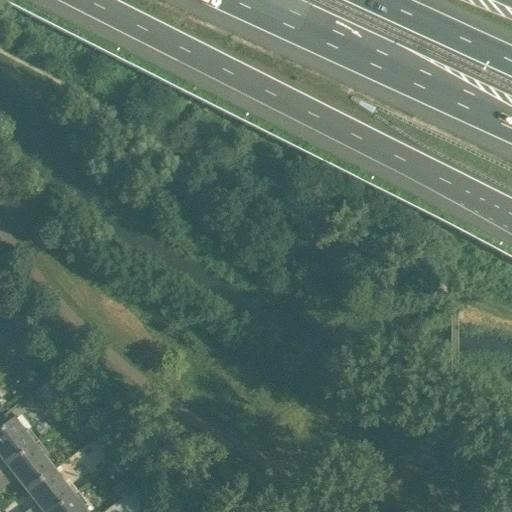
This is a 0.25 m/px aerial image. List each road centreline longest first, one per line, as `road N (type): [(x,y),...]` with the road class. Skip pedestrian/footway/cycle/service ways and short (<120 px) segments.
road 1 (motorway): [(86,0),(511,217)]
road 2 (motorway): [(236,0),(511,128)]
road 3 (motorway): [(511,61),(380,0)]
